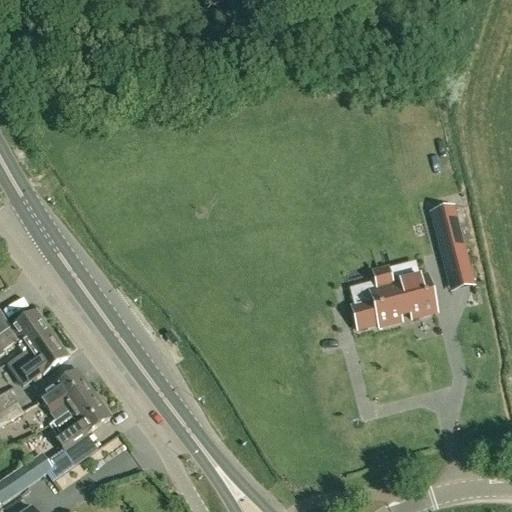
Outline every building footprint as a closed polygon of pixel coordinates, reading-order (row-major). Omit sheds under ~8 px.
[(376,77),(358,81),(361,94),(379,90),(376,77)] [(473,288),(452,209),(431,214),(452,294),(473,288)] [(366,250),(340,252),(341,277),(368,275),(366,250)] [(374,284),(349,290),(354,309),(351,310),(357,332),(377,326),(378,329),(402,323),(400,318),(409,316),(410,321),(436,314),(427,278),(392,287),(388,270),(372,275),(374,284)] [(0,359),(5,356),(3,354),(19,343),(26,354),(50,337),(35,314),(11,331),(11,332),(0,338),(0,359)] [(27,355),(13,365),(21,376),(16,379),(23,390),(42,377),(43,379),(68,362),(50,337),(26,354),(27,355)] [(94,398),(83,382),(77,374),(40,401),(56,424),(94,398)] [(0,414),(17,405),(11,393),(0,398),(0,414)] [(111,422),(94,398),(56,424),(52,426),(61,438),(56,441),(64,453),(86,438),(87,439),(111,422)] [(0,414),(0,428),(24,416),(17,405),(0,414)] [(40,457),(0,485),(0,510),(52,474),(46,466),(40,457)]
